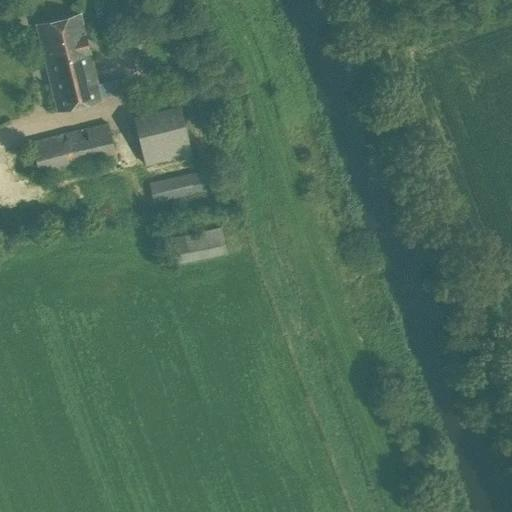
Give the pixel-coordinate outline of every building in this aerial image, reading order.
[(117,79),(97,83),(80,12),(34,23),(56,111),(101,100),(101,98),(121,93),(117,79)] [(138,150),(183,143),(177,107),(132,114),(138,150)] [(41,176),(91,164),(116,158),(108,122),(32,141),(41,176)] [(200,170),(148,181),(152,202),(204,191),(200,170)] [(220,228),(165,238),(170,265),(226,254),(220,228)]
